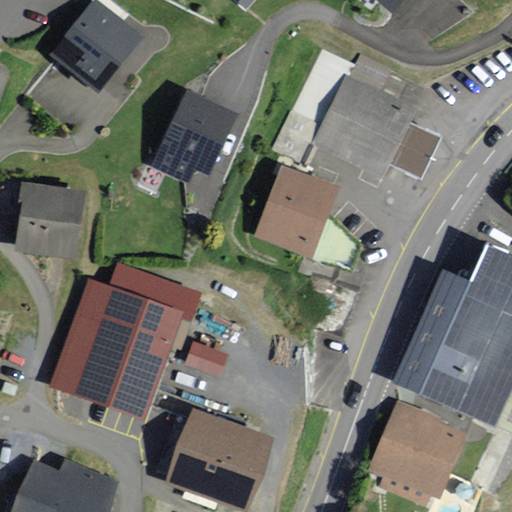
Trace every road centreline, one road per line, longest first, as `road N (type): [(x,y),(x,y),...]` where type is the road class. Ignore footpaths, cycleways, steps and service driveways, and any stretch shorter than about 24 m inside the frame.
road 1 (secondary): [(321,511),(398,306),(455,204),(511,131)]
road 2 (residential): [(34,420),(44,303),(0,239)]
road 3 (residential): [(130,511),(130,478),(109,448),(34,420)]
